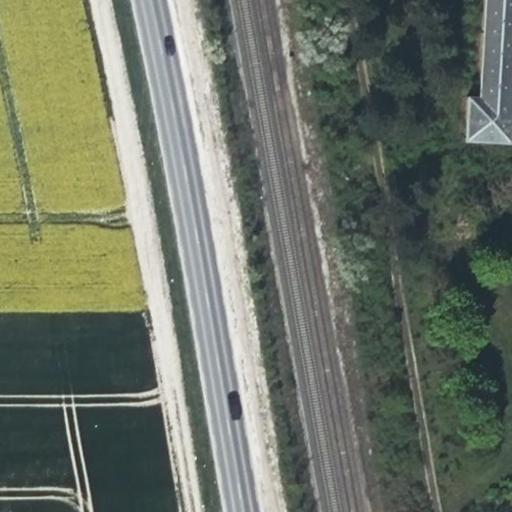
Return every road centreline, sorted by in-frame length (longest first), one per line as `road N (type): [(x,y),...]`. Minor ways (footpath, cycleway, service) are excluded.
road 1 (primary): [(242,511),(149,0)]
road 2 (track): [(439,511),(346,0)]
